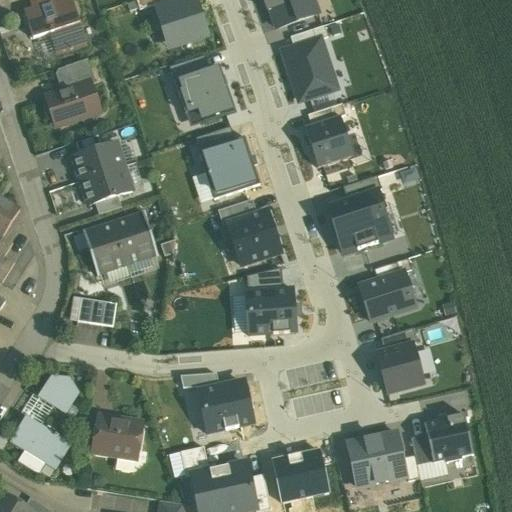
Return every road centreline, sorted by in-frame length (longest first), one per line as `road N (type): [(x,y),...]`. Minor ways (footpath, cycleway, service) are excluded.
road 1 (residential): [(221,0),(346,350)]
road 2 (residential): [(267,360),(151,369),(22,349)]
road 3 (residential): [(0,99),(50,267),(39,318)]
road 4 (residential): [(267,360),(280,434),(361,416),(346,350)]
